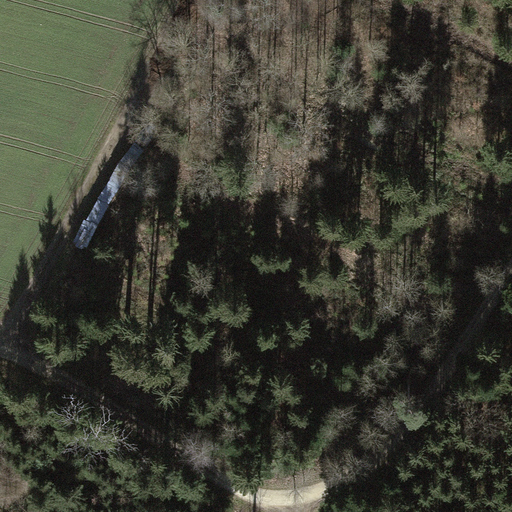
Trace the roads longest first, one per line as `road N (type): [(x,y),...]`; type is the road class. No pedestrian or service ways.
road 1 (track): [(511,274),(408,432),(337,478),(259,500)]
road 2 (track): [(259,500),(86,394),(0,353)]
